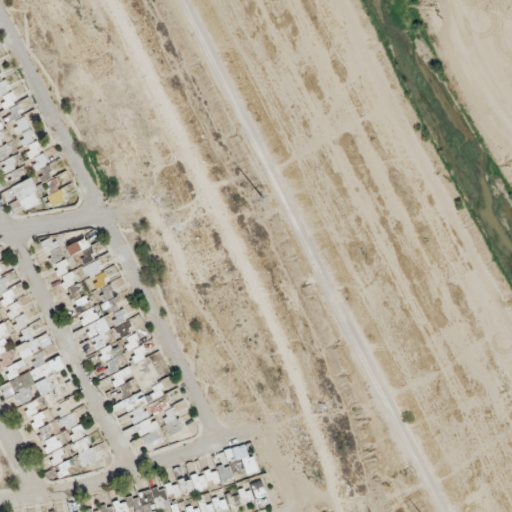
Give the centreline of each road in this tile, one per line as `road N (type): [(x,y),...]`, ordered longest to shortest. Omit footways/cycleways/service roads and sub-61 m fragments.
road 1 (track): [(343,511),(312,422),(210,194),(105,0)]
road 2 (residential): [(0,19),(214,447)]
road 3 (residential): [(130,475),(0,221)]
road 4 (residential): [(247,437),(0,507)]
